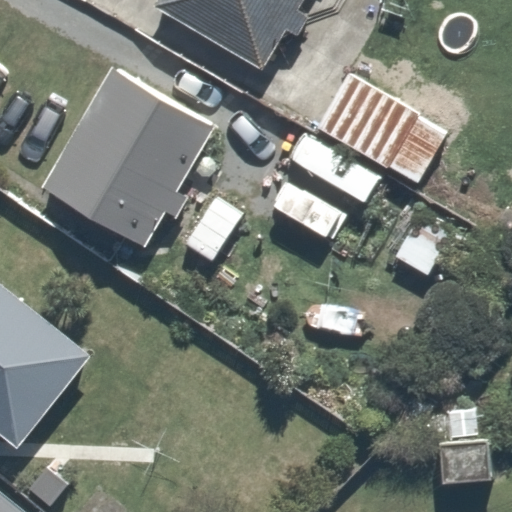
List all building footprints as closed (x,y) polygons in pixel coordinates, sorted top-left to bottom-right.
[(263,67),(302,0),(161,0),(158,6),(263,67)] [(212,122),(116,64),(41,188),(137,246),(212,122)] [(353,70),(318,125),(419,189),(454,134),(353,70)] [(305,126),(280,163),(330,196),(355,159),(305,126)] [(498,209),(446,177),(399,254),(451,286),(498,209)] [(156,237),(131,269),(180,306),(204,275),(156,237)] [(0,272),(0,431),(18,447),(96,350),(0,272)] [(481,436),(443,437),(444,485),(482,484),(481,436)] [(32,511),(0,487),(0,511),(32,511)]
